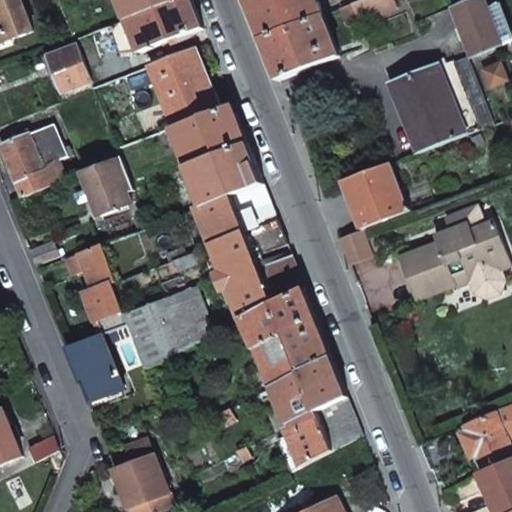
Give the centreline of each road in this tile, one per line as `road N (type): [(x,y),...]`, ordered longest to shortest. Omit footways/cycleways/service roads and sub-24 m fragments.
road 1 (residential): [(421,511),(220,0)]
road 2 (residential): [(0,233),(84,440),(57,511)]
